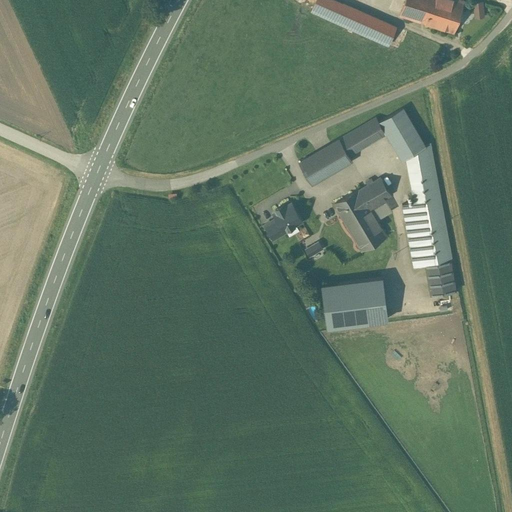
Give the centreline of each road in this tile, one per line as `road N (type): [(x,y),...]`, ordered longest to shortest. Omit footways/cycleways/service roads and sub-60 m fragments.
road 1 (unclassified): [(97,172),(153,184),(217,173),(436,78),(511,11)]
road 2 (secondary): [(97,172),(0,443)]
road 3 (secondary): [(179,0),(97,172)]
